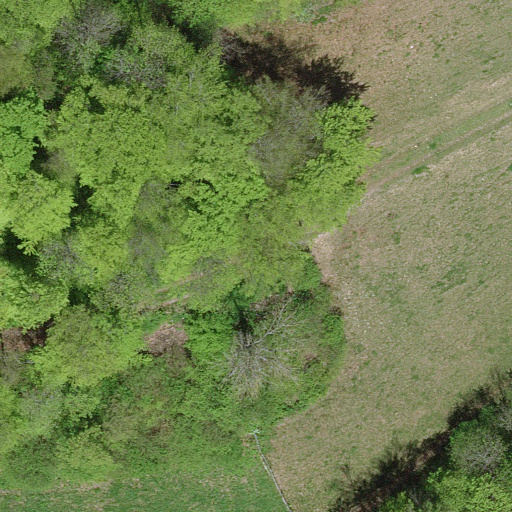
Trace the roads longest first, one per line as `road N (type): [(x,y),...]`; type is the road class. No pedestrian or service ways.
road 1 (track): [(0,357),(106,331),(233,269),(274,235),(511,104)]
road 2 (track): [(360,511),(511,387)]
